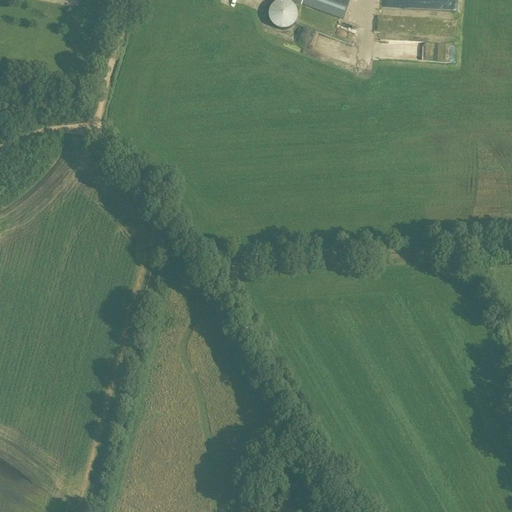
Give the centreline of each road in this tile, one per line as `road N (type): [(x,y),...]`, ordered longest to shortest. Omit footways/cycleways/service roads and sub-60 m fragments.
road 1 (track): [(354,511),(207,261),(107,150),(98,127)]
road 2 (track): [(511,245),(207,261)]
road 3 (track): [(98,127),(131,0)]
